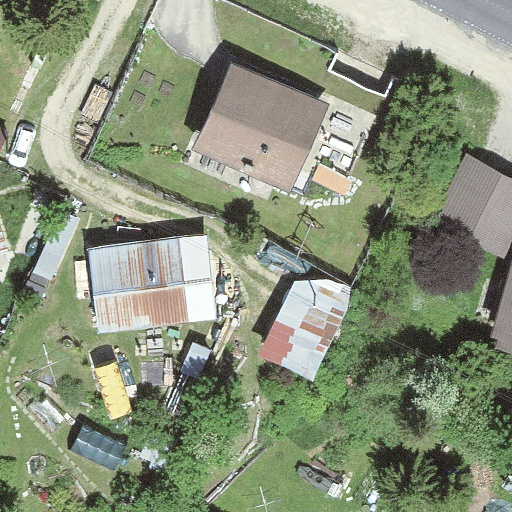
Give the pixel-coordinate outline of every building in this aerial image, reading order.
[(201,141),(287,176),(318,100),(232,65),(201,141)] [(511,188),(465,168),(438,230),(508,257),(511,249),(511,188)] [(107,327),(213,313),(204,241),(97,255),(107,327)] [(487,338),(511,344),(511,257),(508,257),(487,338)] [(324,366),(361,287),(303,261),(267,339),(324,366)]
